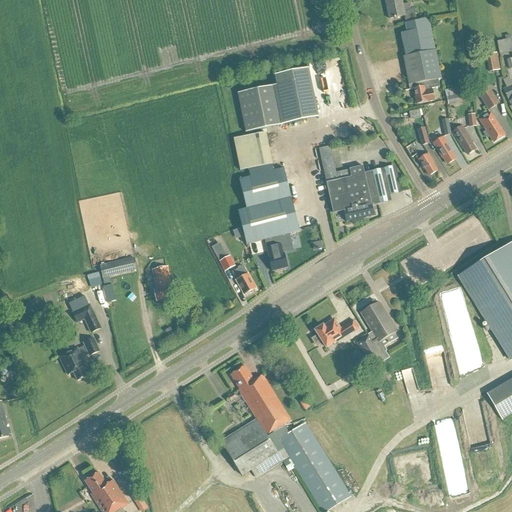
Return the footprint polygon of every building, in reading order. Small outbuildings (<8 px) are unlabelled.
[(385,0),(389,20),(405,17),(406,24),(416,22),(414,9),(410,10),(409,4),(403,5),(401,0),(385,0)] [(405,24),(407,33),(401,34),(406,55),(435,50),(428,19),(416,22),(406,24),(405,24)] [(497,43),(500,55),(511,52),(511,46),(510,36),(505,36),(506,41),(497,43)] [(435,50),(406,55),(406,57),(403,58),(408,86),(409,86),(410,91),(414,90),(417,105),(428,103),(427,103),(434,101),(432,91),(431,91),(431,89),(439,88),(438,80),(441,80),(438,65),(435,50)] [(489,73),(500,71),(497,53),(486,56),(489,73)] [(318,120),(309,71),(275,77),(277,87),(238,95),(246,134),(318,120)] [(509,102),(511,100),(511,83),(509,77),(503,80),(507,88),(503,90),(509,102)] [(462,102),(459,88),(445,91),(448,105),(462,102)] [(489,88),(479,94),(489,110),(499,104),(489,88)] [(419,110),(409,113),(410,120),(421,117),(419,110)] [(494,143),(504,136),(500,130),(501,129),(497,122),(496,122),(490,113),(482,119),(487,128),(485,129),(486,132),(484,133),(487,138),(490,136),(494,142),(493,142),(494,143)] [(469,128),(477,127),(475,115),(468,116),(469,128)] [(444,136),(452,135),(449,119),(442,120),(444,136)] [(468,156),(476,151),(471,144),(472,143),(467,134),(462,127),(452,133),(456,140),(462,149),(464,149),(468,156)] [(429,144),(425,128),(417,131),(422,146),(429,144)] [(300,232),(293,204),(285,171),(275,173),(266,133),(234,139),(240,171),(248,170),(250,178),(240,180),(247,209),(238,212),(246,245),(249,244),(251,254),(257,253),(255,243),(265,241),(268,252),(267,252),(272,272),(288,268),(282,248),(292,246),(290,234),(300,232)] [(451,153),(452,152),(443,138),(434,144),(437,149),(436,149),(442,159),(443,158),(448,165),(455,160),(451,153)] [(330,147),(319,149),(333,214),(344,212),(346,223),(374,216),(372,205),(378,203),(389,201),(388,195),(400,192),(394,168),(372,174),(365,175),(363,167),(349,170),(351,178),(338,181),(330,147)] [(429,176),(437,172),(433,164),(434,164),(428,154),(425,156),(423,154),(419,156),(416,158),(424,170),(425,169),(429,176)] [(511,360),(511,246),(461,278),(511,360)] [(223,247),(216,248),(218,257),(225,255),(223,247)] [(230,256),(220,262),(219,262),(225,272),(235,266),(230,256)] [(137,269),(135,257),(100,265),(102,277),(132,270),(137,269)] [(169,287),(172,286),(168,267),(153,270),(157,290),(154,290),(157,302),(171,298),(169,287)] [(245,296),(256,289),(251,281),(252,280),(248,274),(247,275),(243,267),(232,273),(238,283),(237,284),(239,287),(240,287),(245,296)] [(112,285),(103,287),(105,294),(114,292),(112,285)] [(85,297),(69,304),(74,313),(89,306),(85,297)] [(399,338),(396,333),(397,333),(379,303),(376,304),(374,301),(369,304),(372,307),(360,314),(373,334),(356,344),(372,370),(384,363),(384,362),(389,359),(383,348),(399,338)] [(73,313),(77,323),(85,320),(91,334),(101,329),(90,305),(89,306),(74,313),(73,313)] [(358,330),(359,329),(358,327),(357,328),(354,323),(354,322),(354,321),(352,322),(353,322),(341,330),(334,321),(324,327),(323,326),(322,327),(321,326),(316,329),(317,330),(315,331),(319,336),(313,340),(317,346),(323,343),(327,348),(345,336),(345,337),(357,329),(358,330)] [(77,349),(59,357),(68,376),(73,373),(78,382),(87,378),(82,369),(86,367),(82,358),(89,355),(90,356),(100,352),(94,339),(84,344),(85,347),(78,351),(77,349)] [(257,420),(221,442),(235,465),(239,471),(242,476),(251,471),(256,479),(291,457),(321,508),(323,511),(327,511),(328,511),(349,498),(351,498),(347,492),(305,424),(295,430),(289,434),(289,433),(286,429),(284,426),(290,423),(291,422),(291,421),(288,416),(273,393),(262,376),(254,381),(245,367),(231,376),(240,390),(239,390),(238,391),(241,395),(257,420)] [(511,380),(487,395),(502,421),(511,415),(511,380)] [(301,400),(306,409),(312,406),(307,396),(301,400)] [(8,435),(11,435),(9,425),(7,426),(1,402),(0,402),(0,438),(9,437),(8,435)] [(102,511),(117,511),(129,505),(113,481),(106,485),(99,473),(85,482),(93,494),(91,495),(102,511)] [(133,500),(139,510),(146,505),(140,496),(133,500)]
